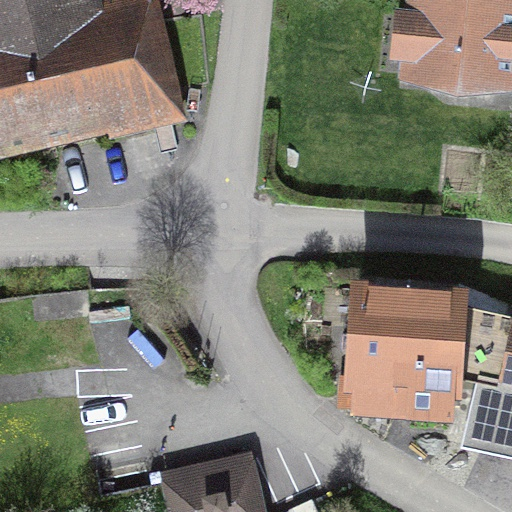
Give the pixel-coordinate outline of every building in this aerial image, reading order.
[(0,0),(0,170),(172,129),(141,0),(139,0),(95,11),(92,0),(34,0),(20,3),(18,0),(0,0)] [(511,0),(413,0),(400,86),(511,102),(511,0)] [(470,287),(351,280),(345,376),(340,376),(338,407),(351,408),(350,416),(455,422),(456,401),(463,402),(464,380),(469,307),(470,287)] [(511,317),(469,307),(464,380),(476,382),(462,446),(511,457),(511,317)] [(171,511),(265,511),(253,455),(163,475),(171,511)] [(318,511),(312,499),(289,510),(290,511),(318,511)]
